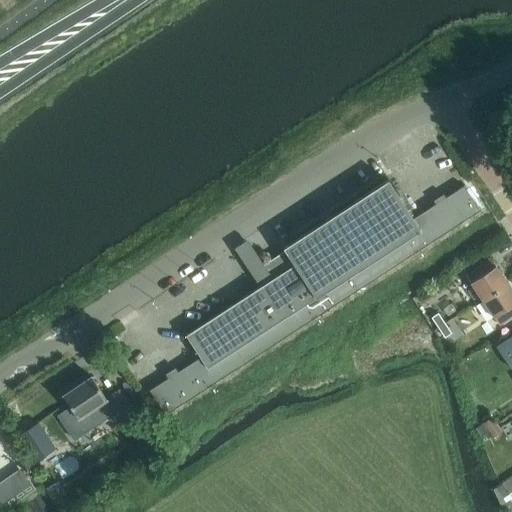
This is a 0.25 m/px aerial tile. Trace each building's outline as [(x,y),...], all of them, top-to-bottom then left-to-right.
[(408,209),(406,210),(386,180),(282,248),(284,250),(262,265),(271,279),(186,335),(200,357),(149,390),(165,415),(478,210),(462,186),(414,217),(408,209)] [(482,300),(507,284),(490,258),(465,275),(482,300)] [(498,326),(504,322),(511,316),(511,291),(507,284),(482,300),(493,318),(498,326)] [(437,314),(430,318),(437,328),(444,324),(437,314)] [(444,324),(437,328),(444,338),(451,334),(444,324)] [(113,420),(131,408),(119,389),(106,398),(91,376),(62,395),(78,418),(101,403),(113,420)] [(473,423),(470,425),(479,439),(488,433),(492,438),(501,431),(491,417),(497,406),(490,395),(479,401),(469,412),(473,423)] [(511,511),(511,502),(511,503),(510,499),(511,498),(511,497),(511,480),(503,486),(502,483),(492,489),(500,506),(502,505),(505,511),(511,511)] [(57,482),(44,490),(57,511),(70,505),(57,482)] [(48,511),(36,491),(21,500),(27,511),(48,511)]
